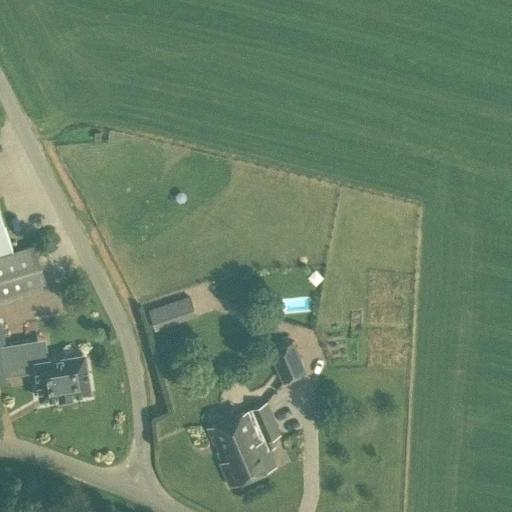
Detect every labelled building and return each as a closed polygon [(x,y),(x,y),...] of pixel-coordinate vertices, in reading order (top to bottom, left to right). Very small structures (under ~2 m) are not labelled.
[(12,250),(0,211),(0,302),(47,288),(33,244),(12,250)] [(73,312),(71,290),(32,293),(33,314),(73,312)] [(154,328),(196,314),(190,294),(148,308),(154,328)] [(0,334),(0,375),(6,375),(6,374),(35,369),(39,398),(58,395),(58,397),(71,395),(71,393),(89,390),(83,353),(36,360),(32,340),(2,345),(0,334)] [(282,380),(304,371),(291,340),(269,350),(282,380)] [(228,485),(274,465),(266,448),(273,445),(270,437),(278,433),(265,401),(206,427),(221,461),(219,462),(228,485)]
